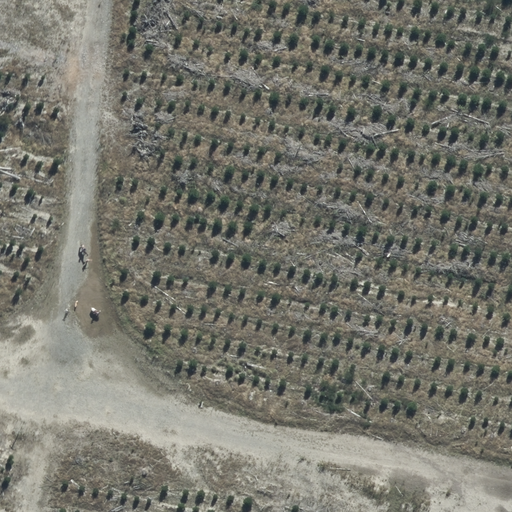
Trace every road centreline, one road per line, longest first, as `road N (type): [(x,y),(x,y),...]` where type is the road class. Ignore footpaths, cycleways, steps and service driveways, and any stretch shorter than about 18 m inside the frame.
road 1 (unclassified): [(511,510),(2,394)]
road 2 (unclassified): [(84,0),(2,394)]
